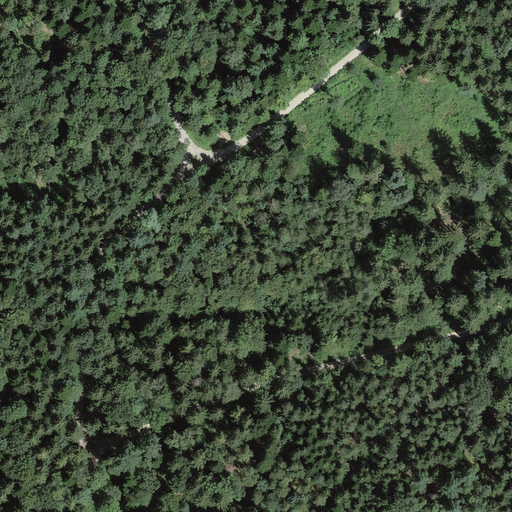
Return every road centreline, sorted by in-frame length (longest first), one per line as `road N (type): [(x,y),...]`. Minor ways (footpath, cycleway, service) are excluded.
road 1 (track): [(511,319),(322,363),(94,445),(100,511)]
road 2 (track): [(192,162),(118,215),(96,266),(81,360),(94,445)]
road 3 (track): [(415,0),(261,130),(192,162)]
road 4 (track): [(192,162),(133,0)]
